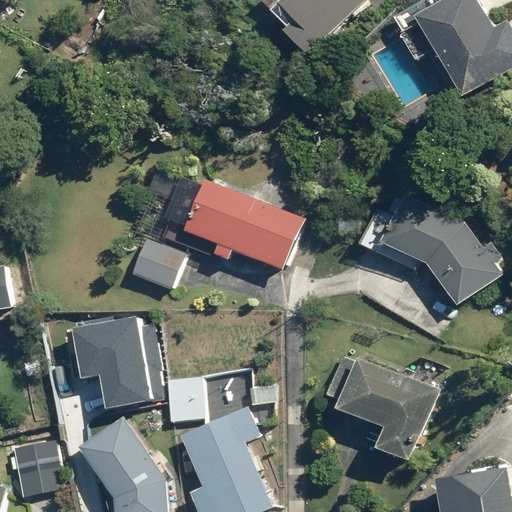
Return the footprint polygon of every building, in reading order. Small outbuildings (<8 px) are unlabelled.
[(319,60),(376,0),(275,0),(271,5),(298,30),(293,35),(319,60)] [(511,20),(502,27),(485,0),(456,0),(445,8),(439,0),(433,0),(402,21),(433,68),(448,58),(476,100),(511,77),(511,20)] [(315,215),(216,178),(212,188),(190,180),(174,222),(199,231),(197,236),(226,247),(223,255),(241,262),(244,254),(294,272),(315,215)] [(500,262),(509,256),(497,241),(488,247),(471,218),(413,193),(404,216),(385,207),(370,243),(427,272),(432,264),(468,308),(511,275),(500,262)] [(195,252),(151,236),(137,274),(181,290),(195,252)] [(0,309),(16,308),(11,267),(0,268),(0,309)] [(448,393),(346,356),(331,397),(348,403),(345,413),(397,432),(390,451),(422,463),(448,393)] [(95,411),(87,368),(42,376),(50,420),(95,411)] [(208,375),(172,380),(177,424),(213,419),(208,375)] [(252,407),(186,437),(211,489),(199,495),(207,511),(277,511),(283,509),(253,446),(268,439),(252,407)] [(178,511),(175,477),(130,417),(86,447),(123,500),(123,511),(178,511)] [(70,491),(60,438),(14,450),(18,473),(23,472),(28,498),(70,491)] [(511,511),(511,471),(445,484),(450,511),(511,511)] [(8,511),(14,487),(0,484),(0,511),(8,511)]
